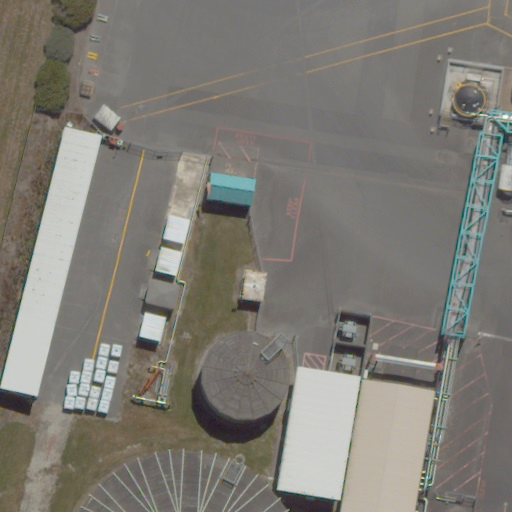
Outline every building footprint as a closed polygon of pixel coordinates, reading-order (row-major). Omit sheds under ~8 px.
[(53,333),(100,135),(58,125),(11,323),(53,333)] [(207,165),(198,206),(250,217),(258,175),(207,165)] [(220,429),(228,432),(238,434),(246,434),(254,432),(261,429),(268,425),(275,419),(280,413),(284,406),(286,398),(287,390),(287,382),(286,374),(283,367),(279,360),(274,354),(267,348),(260,344),(253,342),(245,340),(237,340),(229,342),(221,344),(214,348),(208,354),(202,360),(198,367),(196,374),(194,382),(194,390),(195,398),(198,406),(202,413),(207,419),(213,425),(220,429)] [(329,508),(348,381),(295,373),(276,501),(329,508)] [(423,511),(441,395),(348,381),(328,511),(423,511)] [(280,511),(269,496),(254,482),(236,470),(217,461),(197,457),(176,455),(155,458),(135,463),(116,473),(99,485),(85,500),(76,511),(280,511)]
